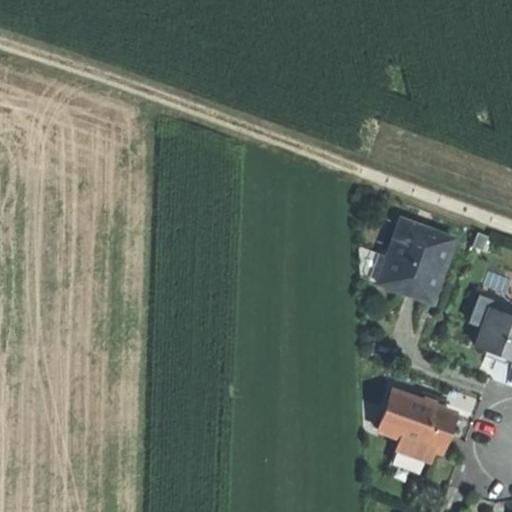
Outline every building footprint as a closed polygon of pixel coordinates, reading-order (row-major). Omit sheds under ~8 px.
[(406,292),(432,302),(455,239),(401,219),(377,281),(406,292)] [(482,250),(487,236),(477,232),(472,246),(482,250)] [(489,351),(511,360),(511,316),(492,308),(476,346),(489,351)] [(378,432),(400,440),(434,452),(436,453),(443,435),(451,413),(393,391),(378,432)] [(434,452),(400,440),(395,453),(429,465),(434,452)]
